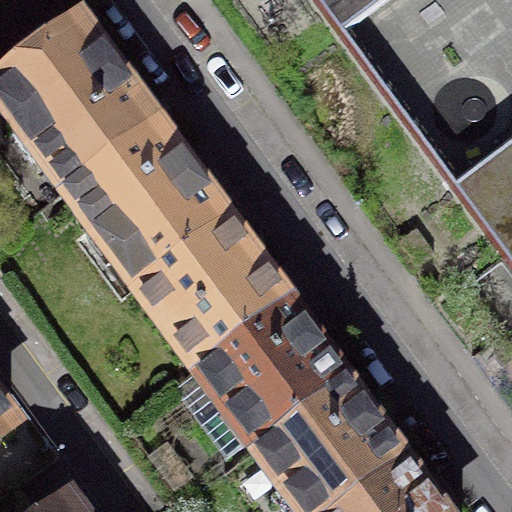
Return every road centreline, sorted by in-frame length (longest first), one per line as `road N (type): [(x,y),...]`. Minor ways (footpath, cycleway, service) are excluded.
road 1 (residential): [(124,0),(501,511)]
road 2 (residential): [(0,344),(122,511)]
